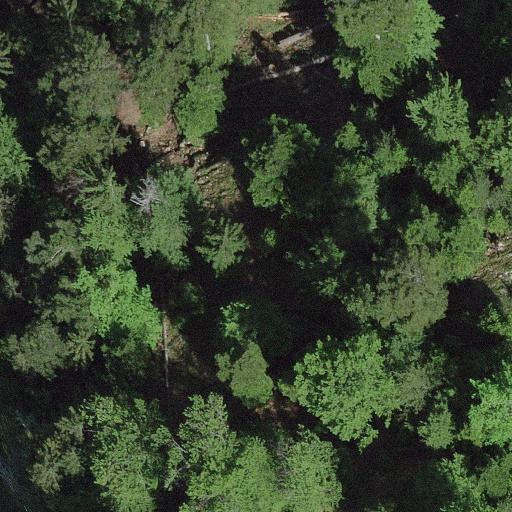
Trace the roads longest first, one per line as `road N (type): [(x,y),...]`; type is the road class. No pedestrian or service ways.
road 1 (secondary): [(345,0),(452,511)]
road 2 (secondary): [(203,511),(186,427),(174,284),(195,0)]
